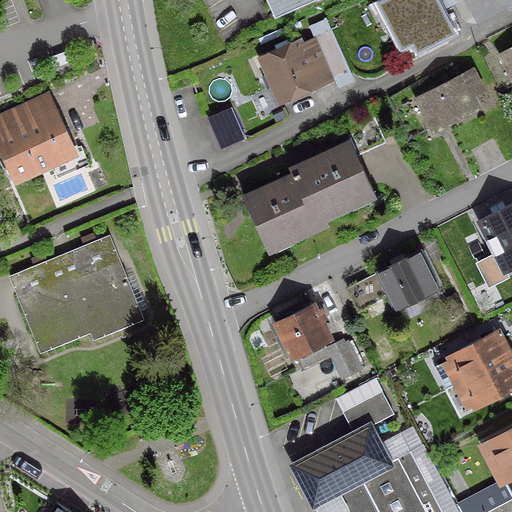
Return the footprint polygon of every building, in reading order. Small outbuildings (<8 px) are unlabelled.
[(267,0),(274,15),(307,0),(267,0)] [(378,5),(390,27),(400,47),(412,42),(416,51),(448,34),(451,33),(433,0),(387,0),(378,5)] [(299,47),(298,43),(261,59),(268,75),(261,78),(265,87),(272,84),(279,100),(291,95),(330,78),(314,41),(299,47)] [(511,51),(501,58),(510,75),(511,73),(511,51)] [(467,95),(480,88),(472,72),(416,101),(430,128),(473,106),(467,95)] [(209,119),(220,144),(221,146),(235,140),(239,138),(227,110),(209,119)] [(342,124),(354,152),(382,139),(370,112),(342,124)] [(71,149),(66,137),(56,115),(42,121),(39,115),(0,131),(0,152),(13,182),(52,164),(50,159),(71,149)] [(250,219),(258,222),(267,241),(286,232),(289,238),(320,223),(317,218),(348,204),(346,198),(365,190),(356,170),(359,163),(355,154),(347,152),(345,147),(294,170),(296,174),(292,175),(293,178),(248,198),(250,202),(246,210),(250,219)] [(511,204),(499,211),(479,221),(497,257),(500,256),(505,268),(511,264),(511,204)] [(435,288),(416,252),(378,271),(396,308),(435,288)] [(92,340),(142,319),(118,261),(73,279),(70,272),(15,294),(39,353),(88,332),(92,340)] [(320,309),(314,311),(311,305),(308,306),(275,323),(292,357),(328,339),(319,321),(324,319),(320,309)] [(432,367),(445,390),(461,382),(509,356),(499,336),(496,330),(447,356),(448,358),(432,367)] [(340,378),(356,370),(343,343),(332,347),(326,351),(340,378)] [(511,386),(511,361),(509,356),(461,382),(474,407),(511,386)] [(511,511),(511,498),(485,511),(440,511),(440,510),(408,451),(387,462),(368,426),(292,466),(312,504),(318,500),(324,511),(511,511)] [(511,427),(482,443),(502,481),(503,481),(511,497),(511,427)]
